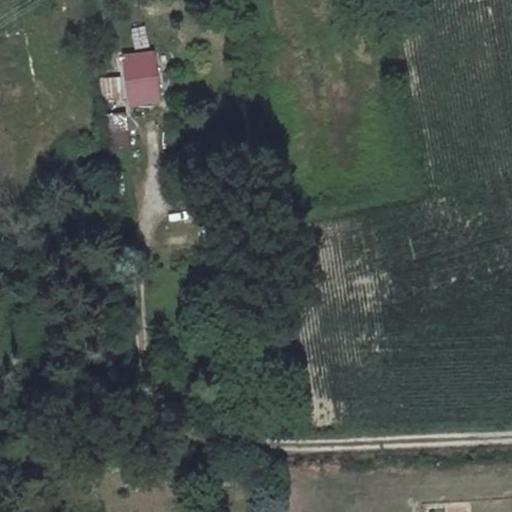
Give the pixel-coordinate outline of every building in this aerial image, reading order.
[(135,48),(151,46),(148,25),(133,27),(135,48)] [(157,48),(123,54),(132,107),(167,101),(157,48)] [(121,74),(104,80),(110,97),(127,91),(121,74)] [(132,153),(130,111),(109,113),(111,154),(132,153)] [(225,262),(223,233),(205,234),(207,263),(225,262)] [(246,460),(206,461),(207,477),(246,476),(246,460)] [(206,461),(170,462),(170,478),(207,477),(206,461)] [(170,462),(133,464),(133,479),(170,478),(170,462)]
